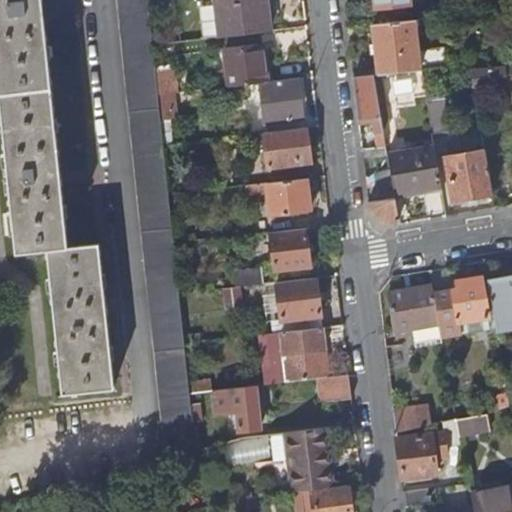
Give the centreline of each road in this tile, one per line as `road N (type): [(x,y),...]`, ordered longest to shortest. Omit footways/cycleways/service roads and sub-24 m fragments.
road 1 (residential): [(352,254),(386,511)]
road 2 (residential): [(319,0),(352,254)]
road 3 (residential): [(352,254),(511,228)]
